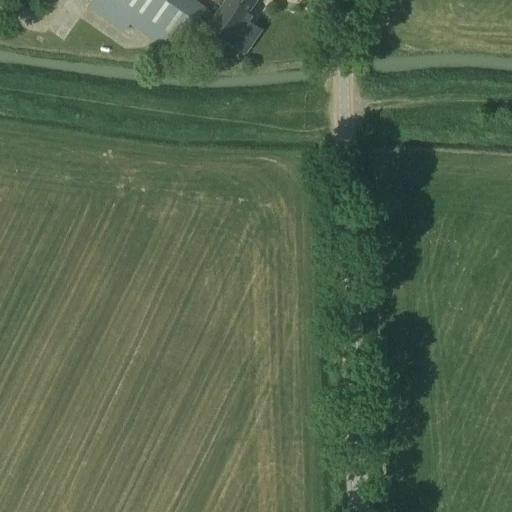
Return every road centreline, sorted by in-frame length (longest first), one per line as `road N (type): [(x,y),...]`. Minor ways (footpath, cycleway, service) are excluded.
road 1 (unclassified): [(357,511),(344,0)]
road 2 (track): [(343,108),(169,115),(0,89)]
